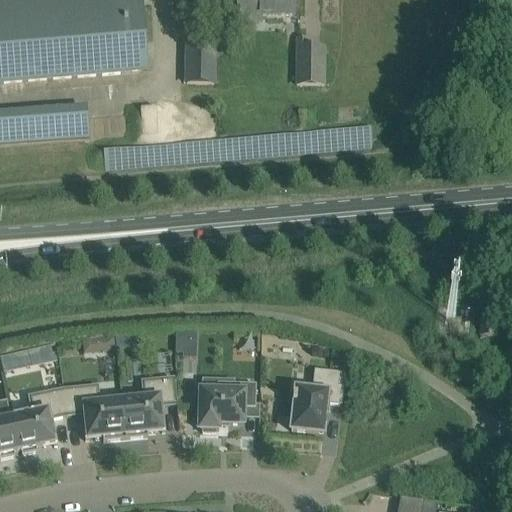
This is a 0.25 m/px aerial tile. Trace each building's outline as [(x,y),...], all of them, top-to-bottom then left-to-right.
[(12,0),(0,1),(0,85),(123,75),(122,75),(149,73),(142,0),(12,0)] [(238,0),(238,16),(293,17),(293,0),(238,0)] [(324,48),(312,49),(312,40),(295,40),(295,89),(324,88),(324,48)] [(216,87),(216,47),(185,47),(185,87),(216,87)] [(0,148),(89,142),(87,120),(87,110),(0,116),(0,148)] [(372,129),(331,131),(331,150),(373,147),(372,129)] [(199,145),(105,149),(106,168),(200,164),(199,145)] [(444,321),(466,321),(465,307),(443,308),(444,321)] [(483,313),(480,340),(496,341),(498,315),(483,313)] [(175,335),(175,356),(183,356),(192,356),(192,344),(196,344),(196,335),(175,335)] [(129,338),(114,339),(116,353),(131,351),(129,338)] [(296,392),(295,401),(293,401),(293,407),(294,407),(291,434),(323,437),(325,421),(326,422),(328,406),(342,408),(345,376),(315,373),(312,394),(296,392)] [(174,381),(142,385),(144,402),(122,405),(126,443),(148,440),(148,437),(165,435),(164,424),(162,424),(161,410),(177,408),(174,381)] [(218,433),(219,427),(243,428),(243,411),(255,411),(255,407),(256,387),(217,386),(217,395),(201,395),(200,416),(196,416),(196,430),(200,430),(200,433),(202,433),(202,436),(216,437),(216,433),(218,433)] [(122,405),(100,407),(98,389),(63,392),(67,419),(85,418),(87,432),(84,432),(85,443),(103,441),(103,445),(126,443),(122,405)] [(63,392),(29,400),(33,417),(11,422),(18,456),(21,455),(22,459),(38,455),(37,452),(43,451),(58,448),(55,437),(53,437),(50,423),(67,419),(63,392)] [(0,463),(16,460),(15,457),(18,456),(11,422),(0,424),(0,463)]
